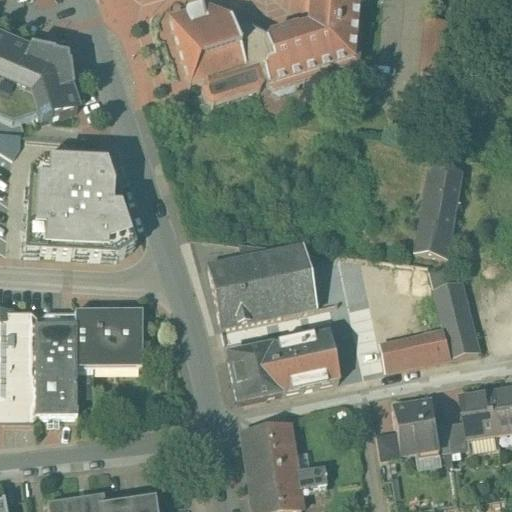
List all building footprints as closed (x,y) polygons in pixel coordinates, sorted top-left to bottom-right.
[(304,0),(304,11),(307,11),(306,30),(296,33),(294,32),(268,40),(267,43),(234,26),(230,27),(229,26),(205,13),(167,25),(188,91),(203,87),(204,89),(201,96),(204,108),(211,111),(256,97),(258,96),(261,90),(264,89),(266,94),(272,98),(273,97),(279,100),(295,95),(298,89),(302,87),(302,88),(357,71),(359,36),(355,30),(357,0),(304,0)] [(449,27),(424,25),(420,77),(444,79),(449,27)] [(27,56),(0,43),(0,86),(30,99),(36,118),(39,128),(76,116),(69,95),(72,94),(69,72),(68,72),(66,62),(50,58),(51,57),(29,52),(27,56)] [(30,99),(0,86),(0,120),(12,126),(36,118),(30,99)] [(438,116),(411,114),(387,122),(392,134),(412,126),(436,129),(438,116)] [(0,156),(20,157),(20,137),(0,136),(0,156)] [(27,179),(23,260),(115,265),(134,253),(120,215),(111,214),(112,194),(104,172),(40,167),(27,179)] [(462,177),(428,172),(413,258),(448,264),(462,177)] [(304,257),(286,255),(269,259),(282,321),(281,322),(296,319),(297,319),(297,318),(315,314),(310,287),(304,257)] [(379,266),(304,257),(310,287),(376,292),(379,266)] [(269,259),(207,271),(221,335),(281,322),(282,321),(269,259)] [(428,271),(379,266),(376,292),(390,294),(426,299),(435,300),(429,276),(428,271)] [(442,274),(429,276),(435,300),(436,300),(434,294),(446,291),(442,274)] [(461,288),(446,291),(434,294),(436,300),(451,364),(479,358),(461,288)] [(435,300),(426,299),(431,338),(427,339),(422,347),(427,369),(451,364),(436,300),(435,300)] [(315,314),(297,318),(297,319),(296,319),(301,345),(327,340),(325,331),(349,326),(345,307),(315,314)] [(137,318),(74,319),(74,320),(74,336),(75,336),(75,367),(137,367),(137,318)] [(0,426),(29,427),(34,422),(34,336),(34,328),(29,322),(12,322),(9,319),(0,319),(0,426)] [(74,320),(44,320),(40,324),(40,336),(74,336),(74,320)] [(349,326),(325,331),(327,340),(351,336),(349,326)] [(40,336),(34,336),(34,422),(47,422),(47,428),(58,428),(58,422),(76,422),(76,416),(75,416),(75,367),(75,336),(74,336),(40,336)] [(301,345),(269,352),(280,400),(337,388),(327,340),(301,345)] [(422,347),(379,360),(383,377),(385,378),(427,369),(422,347)] [(269,352),(226,361),(237,409),(280,400),(269,352)] [(511,395),(490,399),(497,442),(511,440),(511,395)] [(490,399),(461,403),(465,427),(468,447),(469,447),(497,442),(490,399)] [(431,407),(392,413),(396,438),(399,461),(400,461),(438,455),(435,432),(431,407)] [(465,427),(447,430),(451,458),(470,455),(469,447),(468,447),(465,427)] [(447,430),(435,432),(438,455),(438,459),(451,458),(447,430)] [(287,432),(241,439),(251,511),(298,511),(296,496),(325,492),(324,484),(325,484),(324,481),(323,481),(322,475),(294,479),(287,432)] [(396,438),(384,439),(388,465),(400,463),(400,461),(399,461),(396,438)] [(384,439),(375,441),(379,466),(388,465),(384,439)] [(102,501),(46,509),(46,511),(103,511),(104,511),(102,501)]
